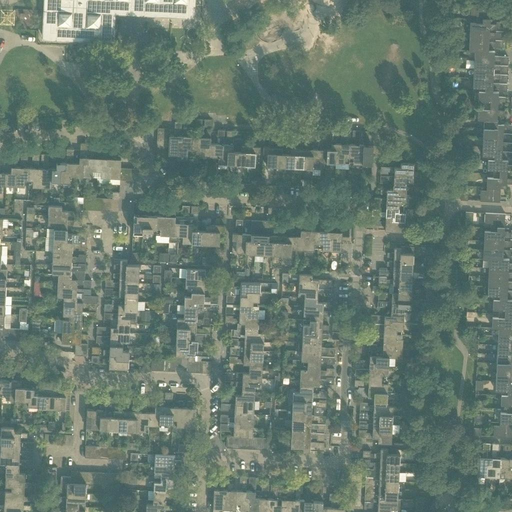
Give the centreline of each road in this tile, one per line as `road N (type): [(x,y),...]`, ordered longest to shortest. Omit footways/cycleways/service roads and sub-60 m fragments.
road 1 (residential): [(342,466),(361,215),(352,207),(173,196),(149,166)]
road 2 (residential): [(342,466),(204,459)]
road 3 (residential): [(208,383),(79,373)]
road 4 (residential): [(208,383),(219,372),(225,264)]
road 5 (residential): [(0,142),(123,138)]
